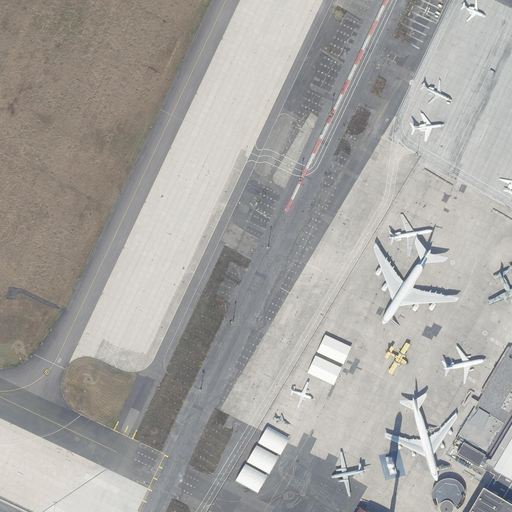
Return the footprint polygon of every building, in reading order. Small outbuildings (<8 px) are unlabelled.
[(511,511),(511,348),(511,349),(510,349),(508,354),(453,443),(462,448),(457,457),(487,475),(489,472),(495,476),(489,486),(484,494),(480,491),(467,511),(511,511)] [(286,395),(276,411),(297,424),(307,408),(286,395)] [(295,430),(272,416),(262,433),(285,446),(295,430)] [(281,452),(259,439),(250,454),(272,468),(281,452)] [(438,505),(443,502),(445,501),(447,501),(449,501),(451,502),(452,503),(453,505),(456,508),(463,496),(457,485),(445,483),(436,492),(438,505)] [(445,501),(443,502),(441,504),(440,506),(440,508),(440,510),(441,511),(452,511),(453,511),(454,509),(454,507),(453,505),(452,503),(451,502),(449,501),(447,501),(445,501)]
